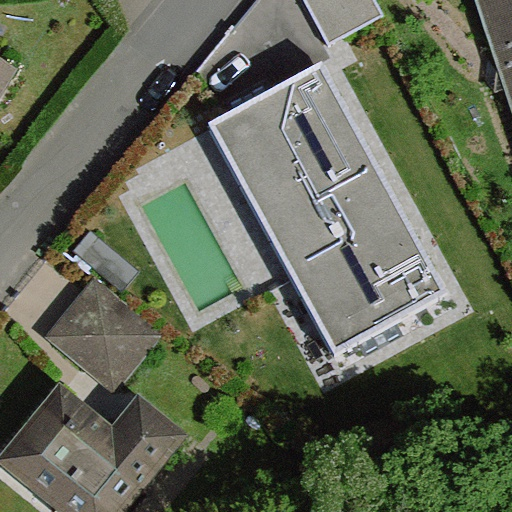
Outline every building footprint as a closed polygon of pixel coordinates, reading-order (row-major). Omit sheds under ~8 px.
[(369,0),(301,0),(324,42),(377,14),(369,0)] [(511,0),(480,0),(511,95),(511,0)] [(0,92),(12,74),(0,66),(0,92)] [(316,70),(208,129),(331,357),(440,298),(316,70)] [(100,291),(55,343),(116,394),(160,342),(100,291)] [(60,396),(0,468),(0,474),(46,511),(130,511),(188,443),(143,406),(115,441),(60,396)]
